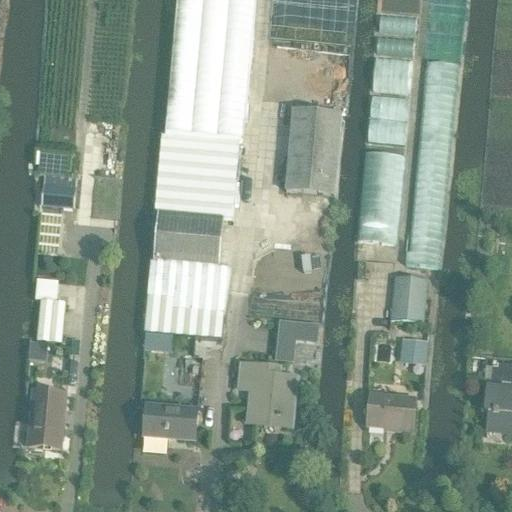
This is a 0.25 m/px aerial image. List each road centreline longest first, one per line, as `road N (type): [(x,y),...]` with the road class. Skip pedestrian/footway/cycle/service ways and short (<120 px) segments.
road 1 (track): [(359,511),(369,292),(399,263),(422,0)]
road 2 (track): [(208,511),(255,0)]
